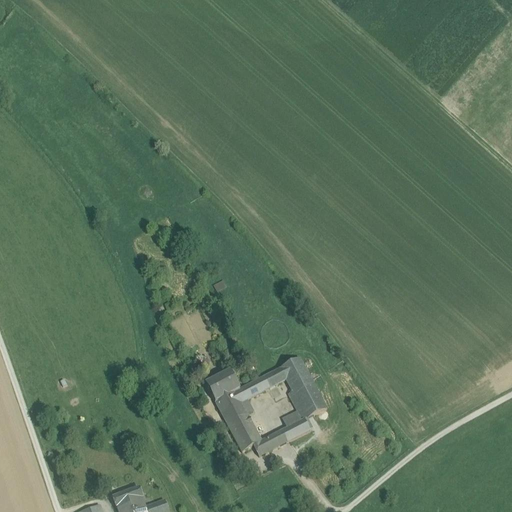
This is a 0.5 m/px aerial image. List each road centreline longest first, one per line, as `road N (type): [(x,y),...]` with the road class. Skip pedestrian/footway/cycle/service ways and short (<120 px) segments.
road 1 (unclassified): [(343,511),(420,446),(511,399)]
road 2 (unclassified): [(0,337),(60,511)]
